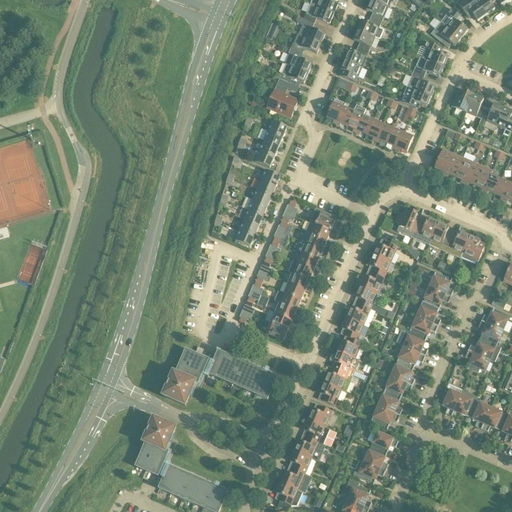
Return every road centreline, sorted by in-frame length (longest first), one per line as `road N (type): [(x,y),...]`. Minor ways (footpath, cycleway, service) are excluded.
road 1 (secondary): [(106,387),(139,297),(214,19)]
road 2 (residential): [(353,0),(307,113),(312,143),(297,183),(373,214)]
road 3 (residential): [(425,432),(421,420),(472,298),(484,297),(507,243)]
road 4 (residential): [(301,363),(310,359),(373,214)]
road 5 (residential): [(301,363),(226,331),(257,263)]
road 6 (secondary): [(40,511),(106,387)]
road 7 (residential): [(404,192),(454,71)]
